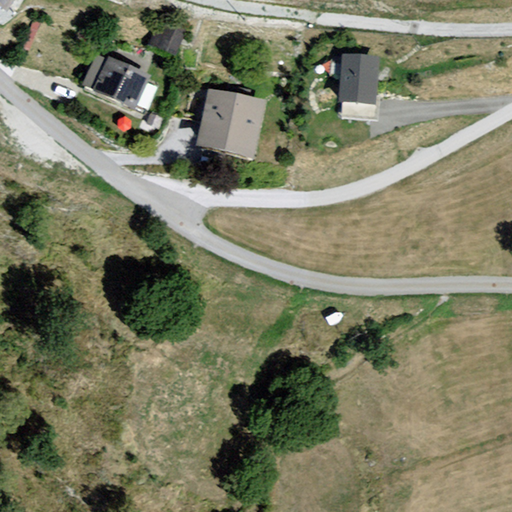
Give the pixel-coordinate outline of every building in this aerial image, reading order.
[(0,0),(0,11),(11,19),(22,0),(0,0)] [(147,48),(174,58),(188,24),(161,14),(147,48)] [(92,92),(132,111),(147,79),(107,60),(92,92)] [(381,64),(344,60),(339,112),(376,115),(381,64)] [(206,96),(194,153),(250,165),(262,108),(206,96)]
